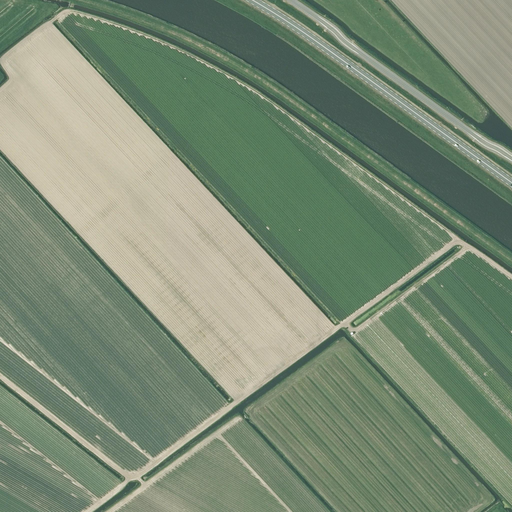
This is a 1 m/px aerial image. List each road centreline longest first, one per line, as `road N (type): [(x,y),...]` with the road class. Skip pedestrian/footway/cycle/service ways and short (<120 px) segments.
road 1 (primary): [(511,183),(251,0)]
road 2 (unclassified): [(511,159),(290,0)]
